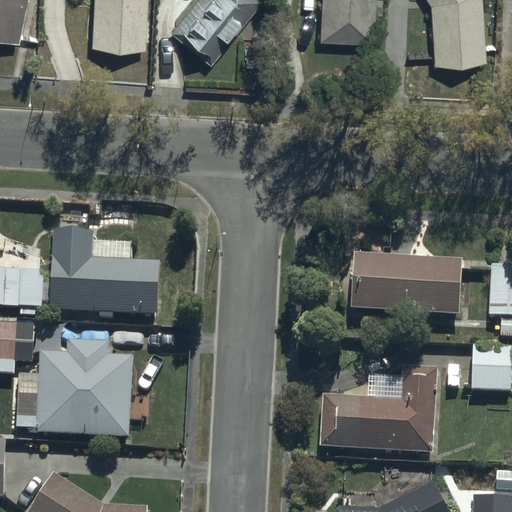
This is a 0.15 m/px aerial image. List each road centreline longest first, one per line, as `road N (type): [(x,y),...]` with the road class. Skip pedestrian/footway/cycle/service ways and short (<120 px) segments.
road 1 (residential): [(256,155),(237,511)]
road 2 (residential): [(0,139),(256,155)]
road 3 (residential): [(256,155),(511,167)]
